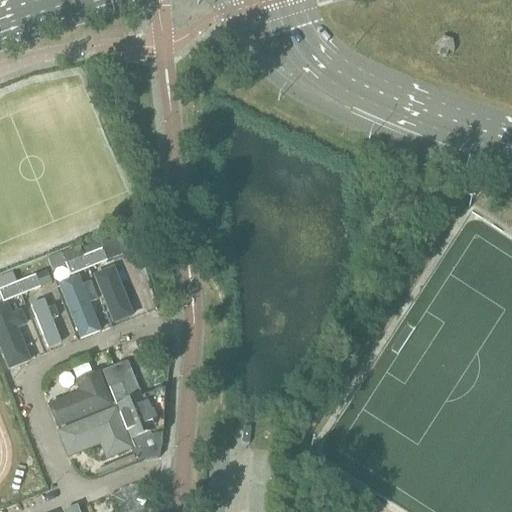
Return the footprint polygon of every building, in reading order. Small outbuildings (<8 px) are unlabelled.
[(88,270),(122,257),(124,261),(138,255),(130,234),(115,239),(117,244),(103,250),(100,244),(81,251),(82,255),(88,270)] [(82,255),(81,251),(79,247),(61,255),(61,256),(66,267),(70,278),(88,270),(82,255)] [(61,254),(47,259),(47,260),(52,272),(66,267),(61,256),(61,255),(61,254)] [(111,317),(129,312),(111,270),(93,276),(111,317)] [(47,272),(34,277),(17,284),(21,293),(22,296),(39,289),(39,290),(51,285),(47,272)] [(12,273),(0,278),(0,290),(17,284),(16,282),(12,273)] [(107,334),(89,293),(83,278),(61,287),(83,343),(107,334)] [(22,296),(21,293),(17,284),(0,290),(0,297),(3,304),(22,296)] [(47,356),(65,350),(48,303),(32,309),(47,356)] [(14,311),(0,315),(0,343),(11,374),(33,367),(19,325),(18,322),(14,311)] [(96,378),(44,395),(58,420),(94,407),(106,403),(96,378)] [(108,388),(116,408),(128,403),(120,383),(108,388)] [(134,420),(128,403),(116,408),(123,425),(134,420)] [(104,420),(57,438),(68,463),(125,441),(122,433),(115,416),(104,420)]
